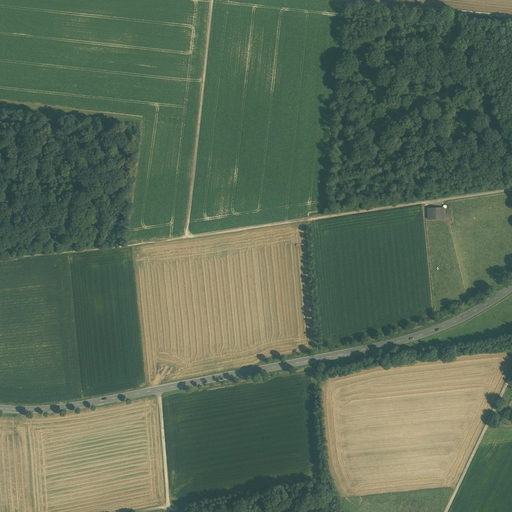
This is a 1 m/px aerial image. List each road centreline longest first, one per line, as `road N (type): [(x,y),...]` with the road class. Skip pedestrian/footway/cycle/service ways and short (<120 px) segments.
road 1 (tertiary): [(0,409),(80,406),(379,347),(452,323),(511,288)]
road 2 (track): [(0,261),(511,189)]
road 3 (track): [(215,0),(190,239)]
road 4 (track): [(330,0),(511,19)]
road 5 (track): [(511,374),(446,511)]
